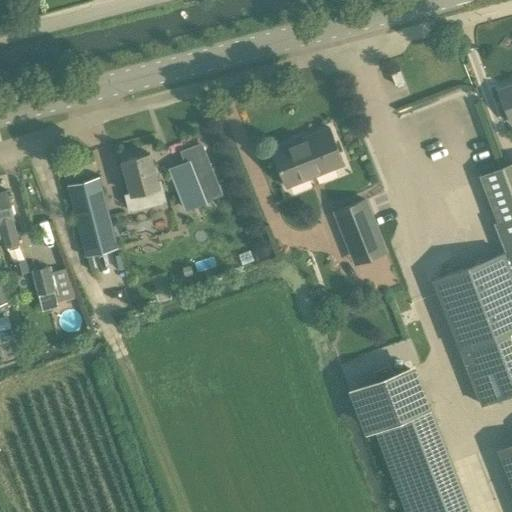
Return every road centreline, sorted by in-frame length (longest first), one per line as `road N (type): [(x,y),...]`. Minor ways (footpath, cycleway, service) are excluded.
road 1 (unclassified): [(0,150),(134,105),(475,16)]
road 2 (tertiary): [(0,113),(439,0)]
road 3 (unclassified): [(0,39),(149,0)]
